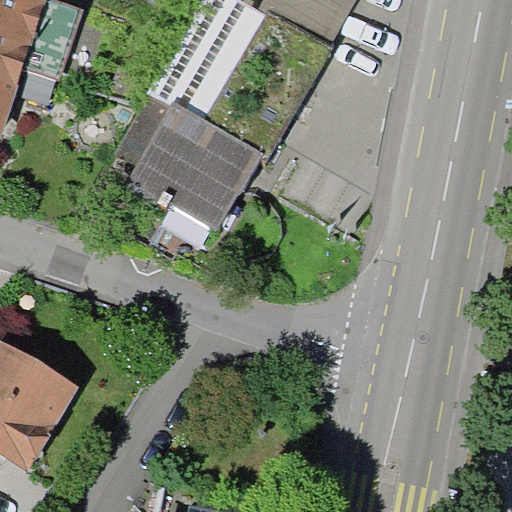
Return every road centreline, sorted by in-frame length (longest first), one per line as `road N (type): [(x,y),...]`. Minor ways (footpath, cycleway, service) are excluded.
road 1 (residential): [(402,376),(0,239)]
road 2 (tertiary): [(476,0),(402,376)]
road 3 (tertiary): [(402,376),(382,511)]
